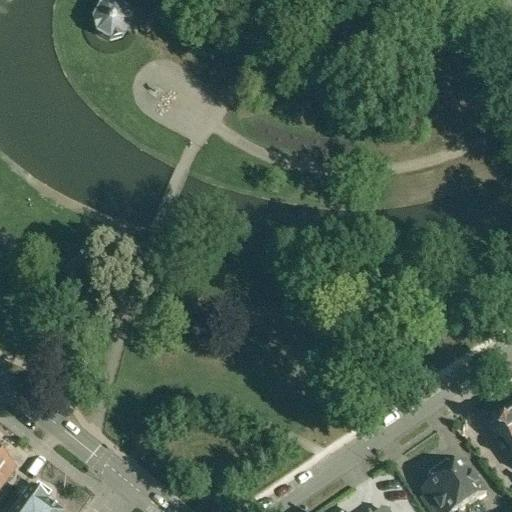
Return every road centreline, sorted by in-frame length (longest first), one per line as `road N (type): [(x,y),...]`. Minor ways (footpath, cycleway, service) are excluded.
road 1 (residential): [(267,511),(511,345)]
road 2 (tertiary): [(0,381),(121,477)]
